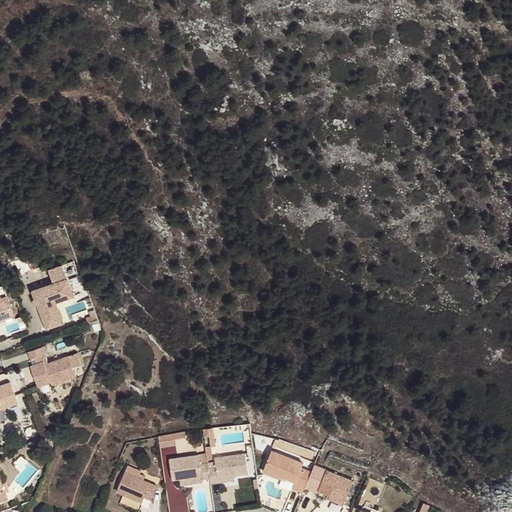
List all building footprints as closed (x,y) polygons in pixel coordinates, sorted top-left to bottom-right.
[(68,278),(33,290),(36,298),(38,304),(47,329),(63,323),(56,302),(54,298),(72,291),(68,278)] [(0,320),(15,315),(5,287),(0,288),(0,320)] [(72,291),(54,298),(56,302),(74,296),(72,291)] [(98,319),(95,309),(84,313),(88,322),(98,319)] [(45,353),(43,346),(29,351),(32,358),(35,357),(45,353)] [(81,365),(77,353),(49,362),(48,360),(31,366),(38,386),(51,381),(52,385),(76,376),(73,367),(81,365)] [(48,360),(45,353),(35,357),(37,363),(48,360)] [(0,409),(18,403),(11,382),(0,385),(0,409)] [(216,446),(214,430),(204,431),(204,436),(210,436),(212,446),(216,446)] [(185,434),(159,437),(160,447),(176,444),(174,438),(186,436),(185,434)] [(304,463),(272,449),(263,471),(282,479),(283,477),(295,481),(292,488),(303,492),(312,471),(302,467),(304,463)] [(215,461),(208,463),(210,478),(211,483),(219,482),(219,478),(234,475),(249,473),(245,453),(215,457),(215,461)] [(208,463),(201,464),(199,454),(170,458),(173,480),(180,479),(202,475),(202,479),(210,478),(208,463)] [(141,471),(128,465),(127,466),(125,471),(144,479),(145,476),(140,473),(141,471)] [(354,480),(327,468),(318,489),(337,498),(338,495),(346,499),(354,480)] [(158,485),(125,471),(116,491),(142,502),(145,497),(152,499),(158,485)] [(180,479),(181,485),(203,482),(202,479),(202,475),(180,479)] [(346,499),(338,495),(337,498),(327,494),(326,497),(329,498),(344,505),(346,499)]
